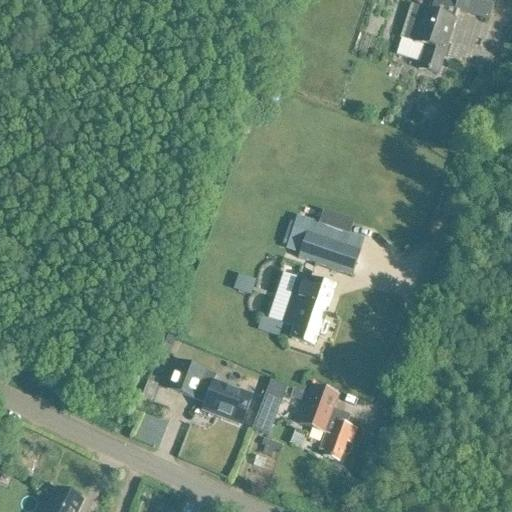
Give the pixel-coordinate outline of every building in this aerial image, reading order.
[(459,0),(455,14),(488,24),(495,0),(459,0)] [(455,23),(423,13),(413,10),(402,43),(426,51),(419,73),(438,79),(455,23)] [(351,280),(363,242),(349,238),(353,224),(322,214),(318,226),(296,219),(287,249),(300,253),(297,263),(351,280)] [(289,305),(282,326),(295,330),(291,341),(313,349),(318,336),(323,338),(327,327),(321,325),(324,317),(331,296),(319,292),(308,289),(296,284),(289,305)] [(239,428),(251,399),(213,384),(215,378),(177,364),(166,391),(205,406),(202,414),(239,428)] [(286,389),(270,383),(251,432),(267,439),(286,389)] [(325,436),(319,452),(324,454),(322,459),(339,465),(346,444),(351,446),(356,431),(346,427),(349,418),(332,412),(337,398),(312,389),(299,427),(325,436)] [(267,442),(262,455),(270,458),(273,451),(278,453),(281,447),(267,442)] [(56,492),(46,511),(77,511),(82,504),(56,492)]
